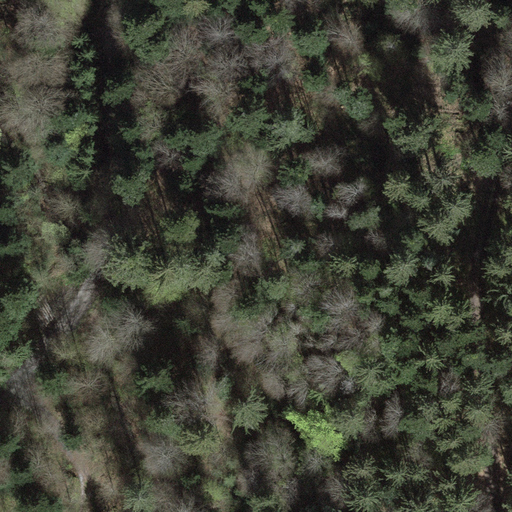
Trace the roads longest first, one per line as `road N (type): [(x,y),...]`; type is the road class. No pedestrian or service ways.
road 1 (track): [(118,0),(94,282),(29,381),(0,397)]
road 2 (track): [(489,511),(495,379),(478,231),(511,130)]
road 3 (track): [(29,381),(73,437),(84,511)]
